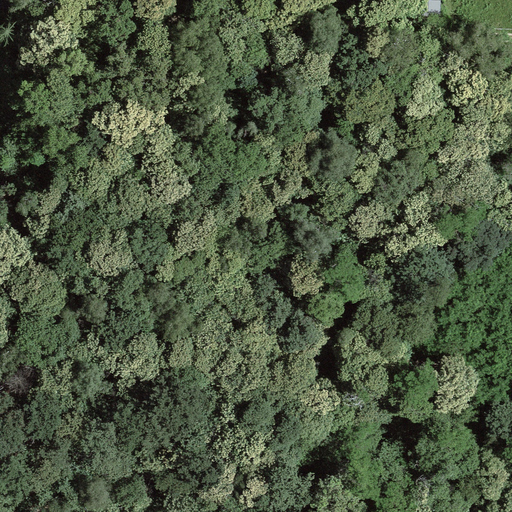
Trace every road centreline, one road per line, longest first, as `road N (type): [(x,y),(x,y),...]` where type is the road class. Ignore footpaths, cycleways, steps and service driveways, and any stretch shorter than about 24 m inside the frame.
road 1 (track): [(0,314),(511,379)]
road 2 (unclassified): [(511,37),(0,1)]
